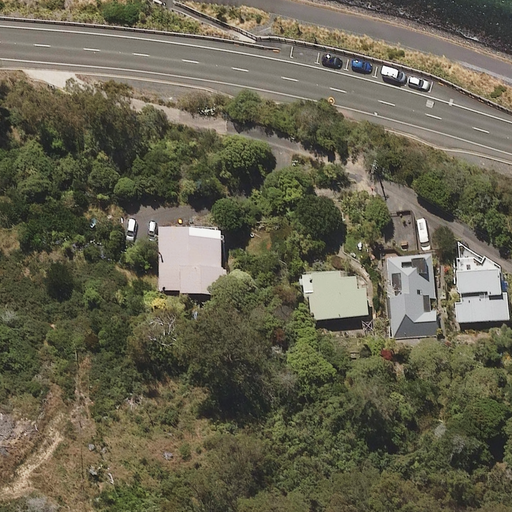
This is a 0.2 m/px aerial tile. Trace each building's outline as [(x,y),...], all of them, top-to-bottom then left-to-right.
[(330,205),(328,185),(309,187),(312,207),(330,205)] [(161,236),(160,290),(182,291),(181,296),(229,297),(229,272),(223,272),(223,237),(220,237),(220,231),(202,231),(202,237),(161,236)] [(436,260),(389,261),(391,340),(439,339),(438,314),(432,314),(432,300),(437,300),(436,260)] [(359,287),(359,282),(344,283),(343,272),(302,275),(304,299),(311,298),(312,321),(375,318),(373,286),(359,287)] [(503,279),(461,280),(461,304),(457,304),(458,323),(511,321),(510,298),(503,298),(503,279)]
